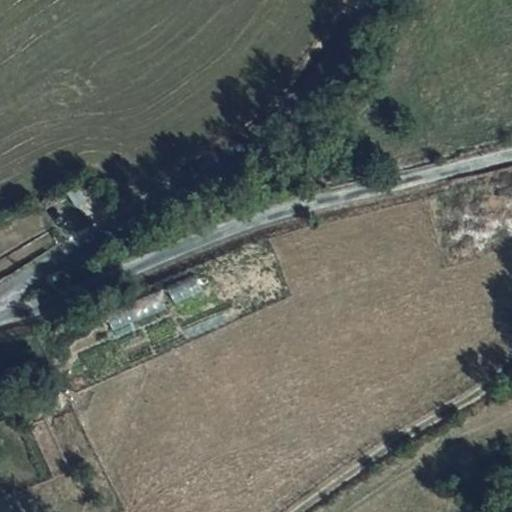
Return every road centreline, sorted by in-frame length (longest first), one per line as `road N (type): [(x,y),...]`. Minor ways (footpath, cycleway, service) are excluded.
road 1 (unclassified): [(511,154),(271,214),(0,316)]
road 2 (unclassified): [(0,301),(240,150),(335,41),(359,0)]
